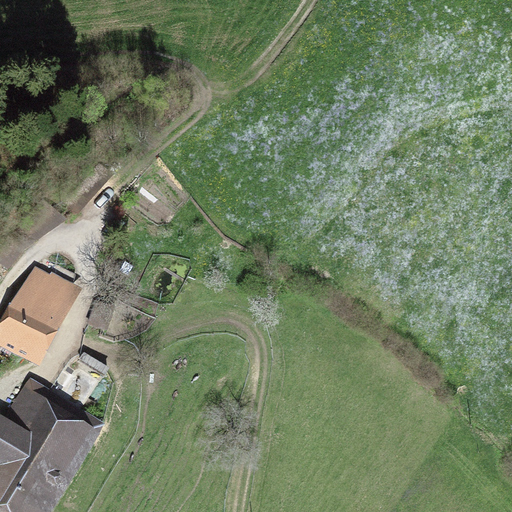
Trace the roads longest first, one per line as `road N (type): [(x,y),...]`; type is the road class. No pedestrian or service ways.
road 1 (track): [(310,0),(252,75),(218,90),(194,89),(182,118),(73,231)]
road 2 (track): [(0,68),(136,52),(175,62),(194,89)]
